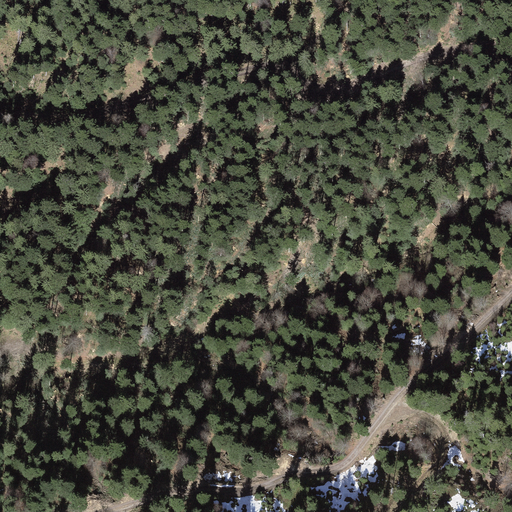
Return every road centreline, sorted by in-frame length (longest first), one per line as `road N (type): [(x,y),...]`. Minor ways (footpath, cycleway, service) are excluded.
road 1 (track): [(0,114),(56,126),(161,108),(267,65),(338,90),(453,53),(511,46)]
road 2 (track): [(511,302),(335,475),(175,493),(105,511)]
road 3 (track): [(0,347),(16,344),(37,358),(114,359),(172,337)]
